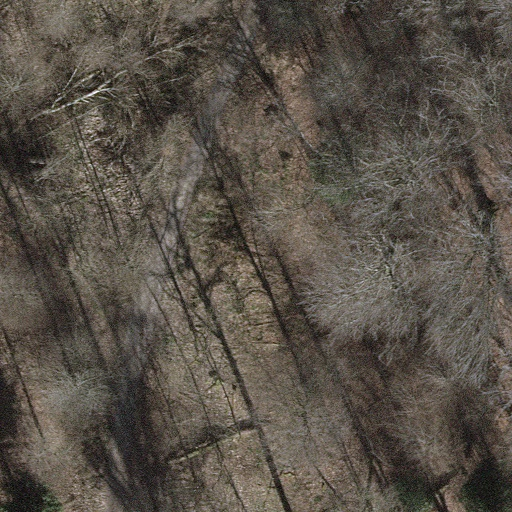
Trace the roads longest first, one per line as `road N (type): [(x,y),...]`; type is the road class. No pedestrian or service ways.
road 1 (track): [(127,365),(256,0)]
road 2 (track): [(118,511),(127,365)]
